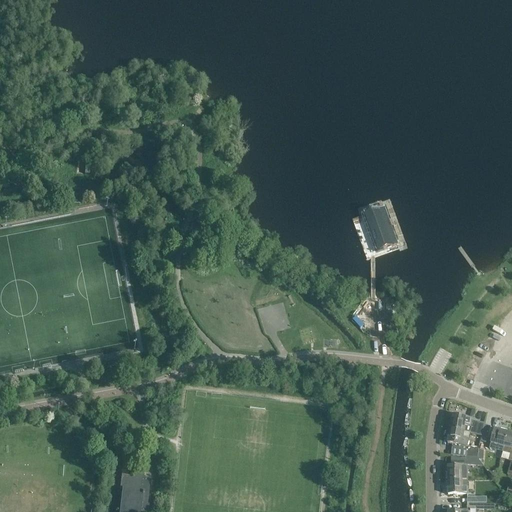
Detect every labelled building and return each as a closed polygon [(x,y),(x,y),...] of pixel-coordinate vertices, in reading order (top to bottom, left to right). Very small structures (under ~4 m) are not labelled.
[(485,426),(472,422),(472,420),(453,417),(450,431),(470,434),(483,437),(485,426)] [(503,453),(508,434),(495,430),(490,449),(503,453)] [(470,434),(450,431),(448,444),(467,447),(466,458),(478,459),(479,448),(468,447),(470,434)] [(511,435),(508,434),(503,453),(510,455),(509,461),(511,462),(511,468),(511,470),(511,469),(511,435)] [(478,459),(466,458),(466,459),(465,466),(484,467),(478,459)] [(448,468),(448,482),(463,482),(468,482),(468,468),(448,468)] [(148,511),(149,505),(148,505),(151,479),(144,478),(144,474),(134,473),(134,477),(122,476),(120,490),(122,490),(119,511),(148,511)] [(448,496),(468,495),(468,489),(463,488),(463,482),(448,482),(448,496)]
